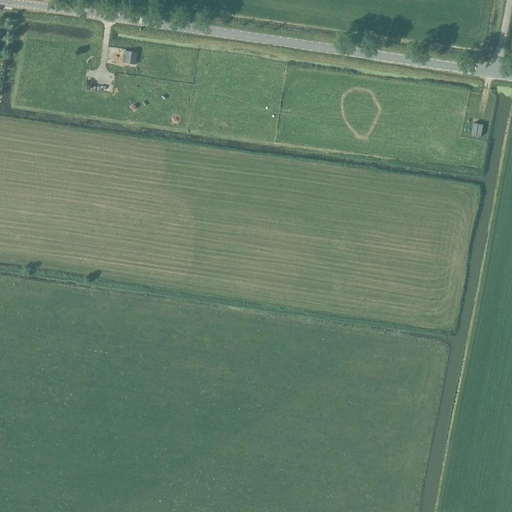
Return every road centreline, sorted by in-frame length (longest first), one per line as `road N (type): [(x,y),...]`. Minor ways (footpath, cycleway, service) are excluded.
road 1 (unclassified): [(494,73),(142,22)]
road 2 (residential): [(142,22),(0,2)]
